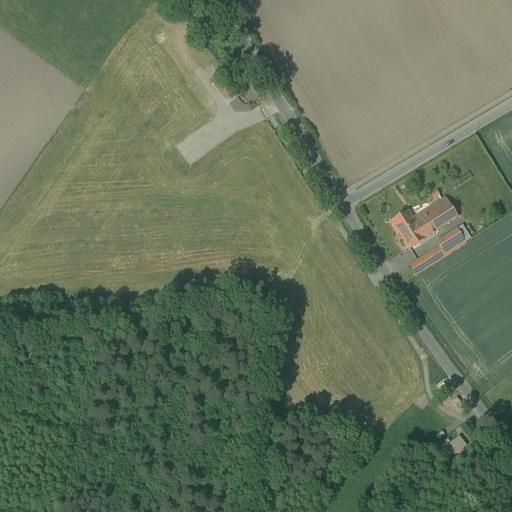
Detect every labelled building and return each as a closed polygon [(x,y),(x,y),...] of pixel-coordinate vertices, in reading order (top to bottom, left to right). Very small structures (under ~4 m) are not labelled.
[(227,77),(217,84),(230,102),(240,95),(227,77)] [(444,199),(418,215),(422,221),(416,225),(408,213),(392,223),(409,250),(457,219),(444,199)] [(471,240),(462,226),(456,230),(460,235),(460,234),(466,243),(471,240)] [(460,235),(439,248),(444,257),(466,243),(460,234),(460,235)] [(439,248),(428,255),(434,264),(444,257),(439,248)] [(428,255),(408,268),(413,277),(434,264),(428,255)] [(449,389),(446,385),(440,390),(443,394),(449,389)] [(459,438),(442,452),(449,461),(466,447),(459,438)]
